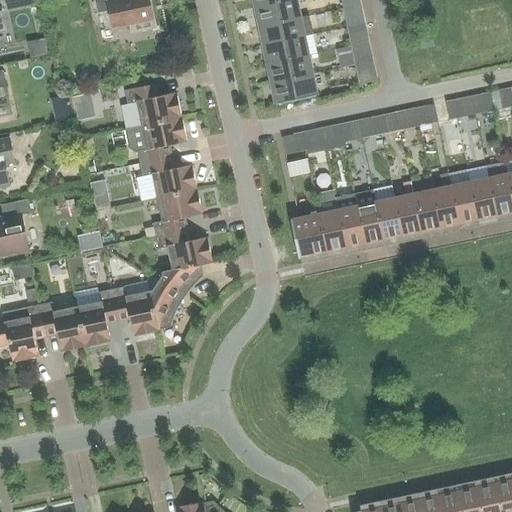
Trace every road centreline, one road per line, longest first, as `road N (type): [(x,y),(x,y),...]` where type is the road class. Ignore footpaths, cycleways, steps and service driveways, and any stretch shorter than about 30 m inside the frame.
road 1 (residential): [(234,134),(265,289),(223,366),(218,408)]
road 2 (residential): [(0,455),(218,408)]
road 3 (residential): [(234,134),(398,98)]
road 4 (residential): [(218,408),(241,447),(301,486),(314,511)]
road 5 (residential): [(204,0),(234,134)]
